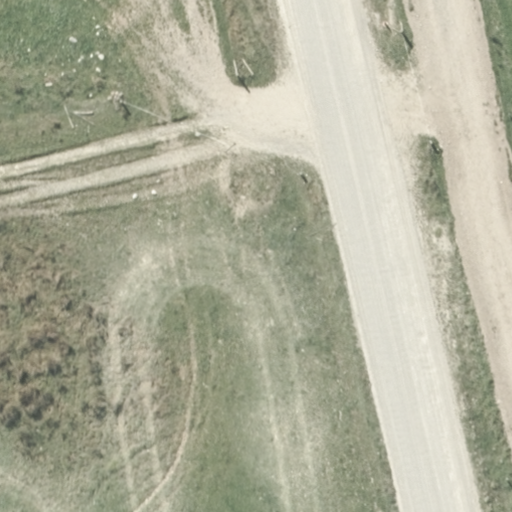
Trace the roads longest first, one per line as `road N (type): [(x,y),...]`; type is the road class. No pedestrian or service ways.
road 1 (unclassified): [(456,511),(342,0)]
road 2 (track): [(365,105),(469,82),(511,273)]
